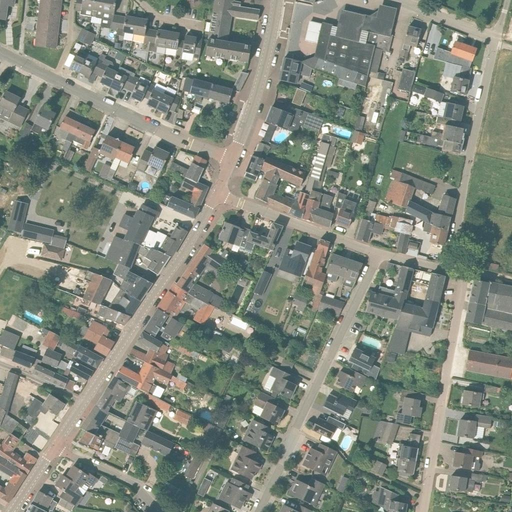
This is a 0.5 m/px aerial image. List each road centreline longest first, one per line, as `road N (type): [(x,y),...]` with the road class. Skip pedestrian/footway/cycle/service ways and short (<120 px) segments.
road 1 (residential): [(449,259),(496,38),(396,0)]
road 2 (tertiary): [(60,444),(217,193)]
road 3 (residential): [(260,511),(374,254)]
road 4 (residential): [(423,511),(463,284),(464,272),(449,259)]
road 5 (residential): [(230,162),(56,78)]
road 6 (tertiary): [(230,162),(277,0)]
road 7 (residential): [(374,254),(217,193)]
road 8 (residential): [(159,511),(144,489),(60,444)]
